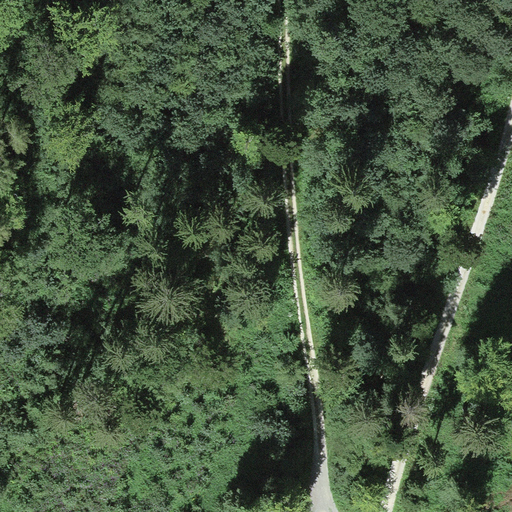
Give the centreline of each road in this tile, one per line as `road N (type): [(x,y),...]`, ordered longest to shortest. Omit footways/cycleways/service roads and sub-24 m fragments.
road 1 (track): [(281,0),(289,201),(332,511)]
road 2 (track): [(383,511),(511,119)]
